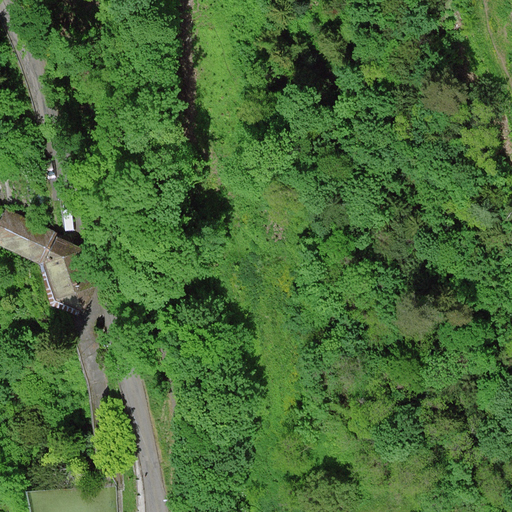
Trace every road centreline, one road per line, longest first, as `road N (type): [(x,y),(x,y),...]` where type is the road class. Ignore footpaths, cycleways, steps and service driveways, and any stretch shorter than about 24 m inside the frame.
road 1 (unclassified): [(158,511),(123,356),(5,0)]
road 2 (motorway): [(248,0),(375,420),(395,511)]
road 3 (track): [(187,511),(178,405),(159,304),(135,234),(127,0)]
road 4 (motorway): [(511,309),(432,0)]
